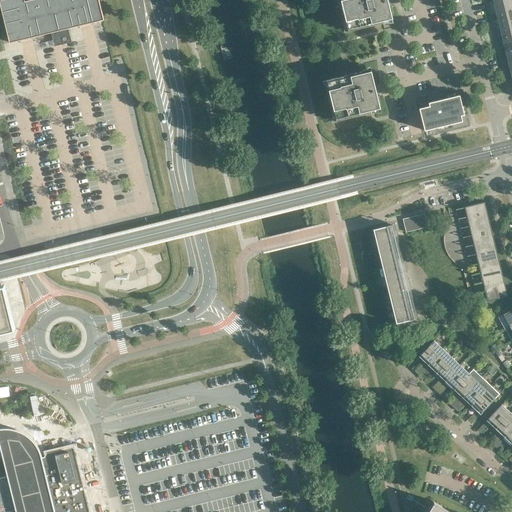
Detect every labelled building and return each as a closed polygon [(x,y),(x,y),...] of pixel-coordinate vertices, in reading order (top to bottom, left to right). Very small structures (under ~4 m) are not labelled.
[(98,0),(0,0),(0,2),(10,43),(104,20),(98,0)] [(340,0),(342,7),(343,6),(345,15),(344,15),(348,31),(383,23),(382,21),(392,19),(388,3),(391,2),(390,0),(340,0)] [(511,8),(511,3),(511,0),(502,0),(493,2),(496,13),(511,8)] [(511,20),(511,8),(496,13),(499,23),(511,20)] [(511,31),(511,20),(499,23),(501,34),(511,31)] [(511,31),(501,34),(504,44),(511,42),(511,31)] [(375,87),(371,71),(361,73),(360,72),(326,80),(330,96),(331,96),(332,101),(333,104),(332,105),(336,121),(370,113),(370,111),(380,108),(376,93),(379,92),(378,86),(375,87)] [(466,114),(460,93),(439,98),(440,103),(429,106),(427,99),(415,102),(417,109),(419,108),(424,131),(462,121),(466,114)] [(484,202),(464,207),(467,217),(487,212),(484,202)] [(489,221),(487,212),(467,217),(469,226),(489,221)] [(427,227),(424,214),(406,218),(410,231),(427,227)] [(491,230),(489,221),(469,226),(471,235),(491,230)] [(415,319),(392,225),(373,229),(375,239),(380,258),(396,323),(415,319)] [(493,240),(491,230),(471,235),(474,245),(493,240)] [(496,249),(493,240),(474,245),(476,254),(496,249)] [(498,258),(496,249),(476,254),(478,263),(498,258)] [(500,268),(498,258),(478,263),(480,273),(500,268)] [(503,277),(500,268),(480,273),(483,282),(503,277)] [(505,286),(503,277),(483,282),(485,291),(505,286)] [(0,284),(0,330),(15,327),(5,283),(0,284)] [(507,296),(505,286),(485,291),(487,301),(507,296)] [(504,329),(505,329),(510,327),(511,325),(511,309),(511,310),(498,317),(504,329)] [(442,349),(433,340),(418,356),(427,365),(442,349)] [(496,343),(491,346),(494,351),(500,348),(496,343)] [(500,348),(494,351),(497,356),(503,353),(500,348)] [(451,357),(442,349),(427,365),(436,373),(451,357)] [(460,365),(451,357),(436,373),(445,381),(460,365)] [(469,374),(460,365),(445,381),(453,390),(469,374)] [(493,366),(489,371),(493,375),(498,370),(493,366)] [(473,369),(469,374),(453,390),(462,398),(482,377),(473,369)] [(490,385),(482,377),(462,398),(471,406),(490,385)] [(499,393),(490,385),(471,406),(480,415),(495,399),(495,398),(499,393)] [(486,420),(495,429),(510,413),(501,404),(486,420)] [(511,428),(511,414),(510,413),(495,429),(504,437),(511,428)] [(55,511),(42,456),(41,454),(40,452),(39,449),(38,447),(37,445),(36,443),(34,441),(33,439),(31,438),(29,436),(27,434),(25,433),(23,432),(20,431),(18,430),(15,429),(13,428),(11,428),(8,428),(6,428),(3,428),(1,428),(0,428),(0,511),(55,511)] [(91,511),(75,444),(40,452),(41,454),(42,456),(55,511),(91,511)] [(450,511),(432,500),(431,501),(434,503),(434,504),(433,503),(427,511),(450,511)]
